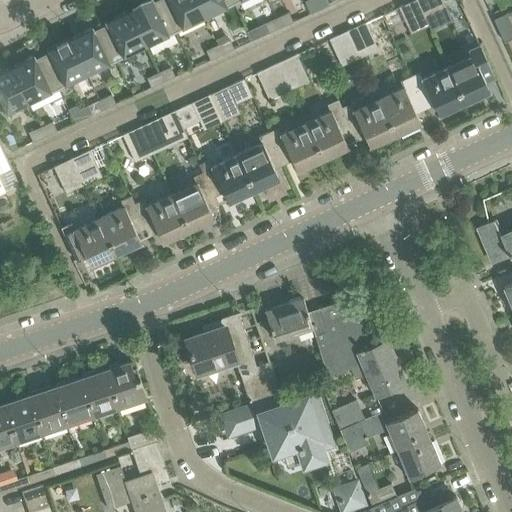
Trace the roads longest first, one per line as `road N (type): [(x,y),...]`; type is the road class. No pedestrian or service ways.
road 1 (residential): [(271,511),(201,477),(178,436),(145,305)]
road 2 (tertiary): [(145,305),(379,200)]
road 3 (residential): [(511,511),(424,315)]
road 4 (residential): [(511,404),(466,297),(424,315)]
road 5 (tertiary): [(0,352),(145,305)]
road 6 (tertiary): [(379,200),(511,138)]
road 7 (residential): [(424,315),(379,200)]
